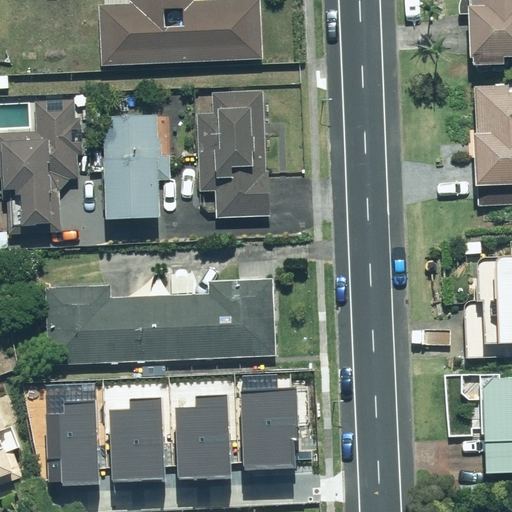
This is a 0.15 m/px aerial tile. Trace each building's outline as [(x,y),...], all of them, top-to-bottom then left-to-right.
[(190,5),(189,0),(126,0),(127,6),(97,6),(98,68),(261,66),(261,5),(190,5)] [(511,0),(468,0),(468,71),(503,71),(503,62),(511,61),(511,0)] [(511,93),(511,90),(466,91),(470,192),(511,190),(511,93)] [(199,115),(199,194),(216,194),(216,218),(271,218),(271,209),(266,209),(266,181),(236,181),(236,186),(227,186),(227,175),(248,175),(248,138),(248,121),(262,121),(262,94),(211,94),(211,115),(199,115)] [(48,183),(81,183),(80,100),(34,101),(35,139),(0,139),(0,198),(15,198),(15,233),(49,233),(48,183)] [(159,120),(100,119),(98,228),(157,229),(159,120)] [(473,310),(460,310),(459,360),(508,362),(508,345),(511,345),(511,259),(474,258),(473,310)] [(109,299),(108,288),(45,289),(46,367),(272,362),(270,284),(203,286),(203,297),(109,299)] [(511,379),(499,380),(481,393),(479,483),(511,477),(511,379)] [(294,388),(240,390),(241,416),(245,416),(247,462),(297,460),(294,388)] [(179,404),(182,474),(235,471),(231,389),(200,391),(200,403),(179,404)] [(114,406),(117,476),(168,473),(164,393),(135,394),(135,405),(114,406)] [(101,475),(98,396),(70,397),(70,408),(51,408),(54,477),(101,475)] [(1,457),(13,452),(4,430),(0,419),(0,483),(10,480),(1,457)]
